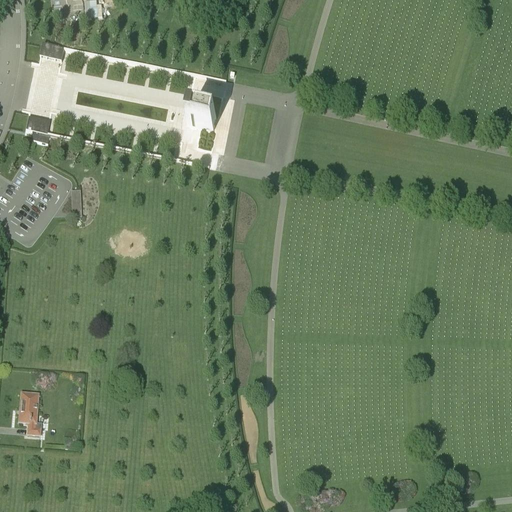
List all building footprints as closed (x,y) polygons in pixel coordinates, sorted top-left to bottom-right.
[(61,62),(63,50),(42,45),(39,58),(61,62)] [(189,114),(186,126),(200,129),(212,132),(215,119),(203,117),(189,114)] [(46,138),(49,124),(27,119),(24,133),(32,135),(30,143),(40,145),(41,137),(46,138)] [(76,203),(90,212),(93,207),(89,204),(92,200),(82,194),(76,203)] [(107,223),(113,213),(104,208),(101,212),(97,210),(94,214),(107,223)] [(38,397),(31,396),(21,395),(18,425),(28,426),(27,437),(40,438),(41,426),(36,426),(38,397)]
